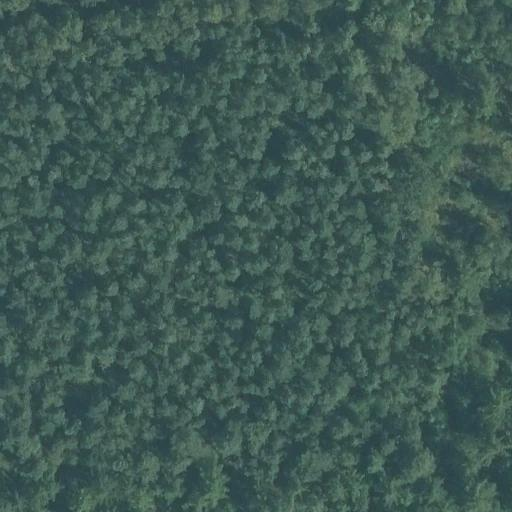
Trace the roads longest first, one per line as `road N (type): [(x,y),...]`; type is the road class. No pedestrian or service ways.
road 1 (track): [(445,511),(440,301),(428,228),(357,0)]
road 2 (track): [(0,464),(443,462)]
